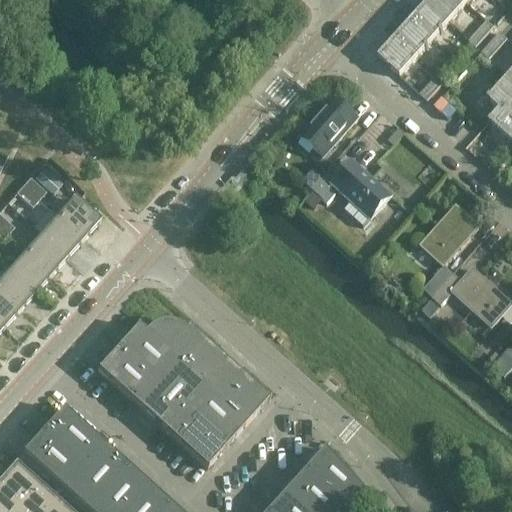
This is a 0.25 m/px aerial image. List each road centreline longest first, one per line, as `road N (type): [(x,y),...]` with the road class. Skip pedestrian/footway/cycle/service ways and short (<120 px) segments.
road 1 (unclassified): [(367,449),(145,250)]
road 2 (residential): [(330,42),(511,210)]
road 3 (tertiary): [(0,411),(145,250)]
road 4 (tertiary): [(330,42),(254,112),(219,166)]
road 5 (tertiary): [(219,166),(330,42)]
